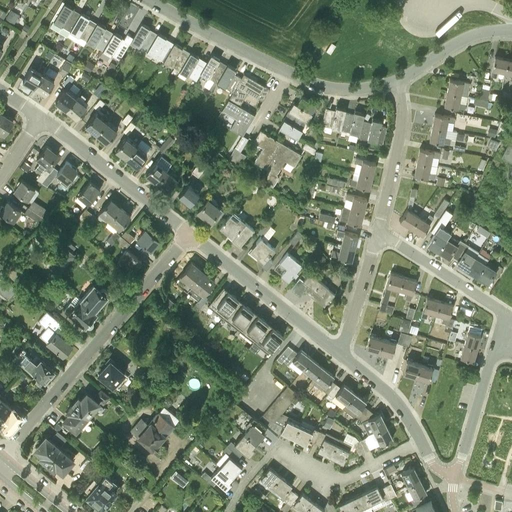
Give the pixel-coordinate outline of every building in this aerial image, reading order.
[(53,21),(62,26),(70,30),(78,16),(70,12),(73,7),(64,2),(53,21)] [(11,9),(6,18),(14,23),(20,14),(11,9)] [(122,22),(131,27),(137,15),(128,10),(122,22)] [(83,45),(86,40),(94,26),(87,21),(89,17),(81,12),(78,16),(70,30),(66,36),(83,45)] [(86,40),(103,49),(111,35),(103,31),(105,27),(97,22),(94,26),(86,40)] [(130,41),(139,46),(135,52),(143,57),(146,51),(147,51),(155,36),(147,32),(150,28),(141,22),(130,41)] [(27,31),(22,28),(19,34),(23,37),(27,31)] [(111,35),(103,49),(119,59),(128,45),(119,40),(122,36),(113,31),(111,35)] [(147,51),(163,60),(171,46),(163,41),(166,37),(157,32),(155,36),(147,51)] [(174,42),(171,46),(163,60),(179,70),(187,56),(180,51),(182,47),(174,42)] [(196,80),(200,73),(200,72),(204,66),(204,65),(196,61),(199,56),(190,51),(188,56),(187,56),(179,70),(196,80)] [(70,52),(66,58),(72,62),(76,56),(70,52)] [(213,80),(217,82),(225,68),(217,63),(219,59),(211,54),(204,65),(204,66),(200,72),(200,73),(213,80)] [(494,56),(490,76),(496,78),(497,70),(505,71),(508,59),(494,56)] [(89,59),(87,58),(82,67),(89,72),(95,63),(89,59)] [(65,61),(58,71),(64,75),(71,65),(65,61)] [(112,72),(117,65),(112,62),(107,69),(112,72)] [(217,82),(233,91),(241,77),(233,73),(236,68),(227,63),(225,68),(217,82)] [(43,73),(31,66),(23,80),(34,87),(43,73)] [(91,76),(85,71),(81,77),(87,82),(91,76)] [(43,73),(34,87),(45,94),(54,80),(43,73)] [(233,91),(228,99),(239,106),(240,106),(248,92),(254,96),(263,101),(270,89),(243,73),(241,77),(233,91)] [(447,91),(461,94),(467,95),(470,82),(449,78),(447,91)] [(65,88),(55,101),(66,109),(76,97),(65,88)] [(489,90),(481,88),(479,98),(487,99),(489,90)] [(511,93),(504,91),(501,100),(511,103),(511,93)] [(461,94),(447,92),(444,105),(465,108),(465,103),(466,103),(467,95),(461,94)] [(288,110),(292,112),(307,121),(312,113),(307,110),(312,101),(301,95),(297,103),(293,102),(288,110)] [(76,97),(66,109),(76,118),(86,105),(76,97)] [(488,100),(475,97),(474,98),(473,102),(473,103),(487,106),(488,100)] [(236,118),(230,128),(234,130),(242,135),(255,114),(246,109),(240,106),(239,106),(228,99),(222,110),(236,118)] [(151,100),(148,106),(154,109),(158,103),(151,100)] [(335,110),(326,107),(321,124),(340,129),(344,112),(345,112),(345,108),(336,106),(335,110)] [(126,124),(137,111),(132,107),(121,120),(126,124)] [(340,129),(358,134),(362,119),(362,120),(364,113),(354,111),(353,114),(345,112),(344,112),(340,129)] [(284,118),(279,126),(297,137),(307,121),(292,112),(290,114),(292,115),(289,121),(284,118)] [(13,120),(2,113),(0,116),(0,131),(4,134),(13,120)] [(96,113),(85,125),(96,134),(106,121),(96,113)] [(150,113),(148,116),(148,121),(152,123),(156,117),(150,113)] [(432,126),(445,129),(447,121),(454,123),(455,117),(435,113),(432,126)] [(371,122),(362,120),(362,119),(358,134),(357,137),(382,143),(386,126),(381,125),(382,120),(372,118),(371,122)] [(185,124),(177,119),(173,124),(182,130),(185,124)] [(106,121),(96,134),(106,142),(116,129),(106,121)] [(429,140),(450,144),(451,138),(444,136),(445,129),(432,126),(429,140)] [(486,134),(495,137),(497,129),(489,127),(486,134)] [(281,142),(260,130),(253,141),(263,147),(255,161),(265,168),(281,142)] [(173,137),(170,134),(159,148),(164,152),(175,139),(173,137)] [(126,137),(116,149),(126,158),(136,145),(126,137)] [(511,137),(502,157),(511,162),(511,167),(508,175),(511,176),(511,137)] [(499,142),(491,138),(488,146),(496,150),(499,142)] [(281,142),(265,168),(268,170),(262,180),(272,186),(279,175),(277,173),(285,160),(294,166),(301,154),(281,142)] [(314,154),(316,148),(310,144),(306,142),(302,147),(314,154)] [(46,145),(36,158),(47,166),(57,153),(46,145)] [(136,145),(126,158),(136,166),(146,153),(136,145)] [(228,160),(234,163),(240,151),(234,148),(228,160)] [(419,148),(417,161),(437,165),(440,152),(419,148)] [(240,151),(234,163),(239,167),(246,155),(240,151)] [(146,174),(156,182),(166,169),(171,163),(161,154),(156,161),(146,174)] [(372,175),(375,162),(355,157),(353,162),(360,164),(359,172),(372,175)] [(482,169),(486,160),(481,158),(477,167),(482,169)] [(32,166),(26,161),(22,167),(28,172),(32,166)] [(77,169),(66,161),(56,174),(67,182),(77,169)] [(417,161),(414,175),(434,179),(437,165),(417,161)] [(197,177),(205,167),(199,162),(191,172),(197,177)] [(50,172),(45,168),(36,179),(42,183),(50,172)] [(177,178),(166,169),(156,182),(167,190),(177,178)] [(50,172),(42,183),(47,186),(55,176),(50,172)] [(369,188),(372,175),(359,172),(357,180),(349,178),(348,183),(369,188)] [(438,176),(437,184),(443,185),(445,178),(438,176)] [(344,187),(346,181),(333,178),(328,177),(327,182),(331,183),(332,184),(344,187)] [(14,190),(27,199),(35,188),(21,179),(14,190)] [(100,189),(89,180),(78,194),(88,203),(100,189)] [(308,196),(312,197),(316,181),(311,180),(308,196)] [(188,183),(178,195),(190,204),(199,192),(188,183)] [(330,190),(329,193),(337,195),(340,187),(333,185),(333,186),(327,184),(325,189),(330,190)] [(352,200),(350,208),(363,211),(366,198),(346,193),(345,198),(352,200)] [(100,211),(110,220),(121,207),(110,198),(100,211)] [(207,198),(197,211),(210,221),(220,208),(207,198)] [(444,198),(434,214),(439,217),(449,201),(444,198)] [(21,209),(7,200),(0,210),(0,211),(13,221),(21,209)] [(28,207),(45,218),(49,211),(33,200),(31,202),(28,207)] [(343,206),(340,220),(360,224),(363,211),(350,208),(343,206)] [(45,218),(28,207),(25,212),(37,221),(36,223),(40,226),(45,218)] [(121,207),(110,220),(120,228),(130,215),(121,207)] [(82,222),(83,222),(91,212),(86,208),(76,220),(80,224),(82,222)] [(407,208),(399,220),(411,227),(418,215),(407,208)] [(83,222),(88,226),(96,216),(91,212),(83,222)] [(334,223),(335,216),(320,212),(318,219),(334,223)] [(425,220),(418,215),(411,227),(422,234),(433,216),(429,213),(425,220)] [(230,215),(219,228),(232,239),(231,239),(239,246),(254,228),(246,222),(243,225),(230,215)] [(435,223),(428,234),(432,237),(428,244),(438,250),(446,238),(449,235),(452,230),(443,225),(447,220),(442,216),(438,222),(441,224),(440,226),(435,223)] [(258,232),(263,235),(271,225),(266,222),(258,232)] [(137,239),(150,250),(159,239),(146,228),(137,239)] [(341,244),(354,247),(357,234),(337,229),(336,234),(343,236),(341,244)] [(116,240),(120,235),(115,230),(106,240),(112,244),(116,240)] [(126,230),(121,236),(130,243),(135,237),(126,230)] [(303,234),(298,230),(289,241),(294,245),(303,234)] [(130,243),(121,236),(120,235),(116,240),(125,248),(130,243)] [(454,257),(457,253),(464,242),(460,239),(458,241),(449,235),(446,238),(438,250),(448,257),(450,255),(454,257)] [(252,253),(264,263),(268,266),(273,261),(268,257),(275,249),(260,237),(256,242),(259,244),(252,253)] [(457,262),(467,269),(478,251),(468,245),(464,242),(457,253),(461,255),(457,262)] [(339,263),(350,266),(354,247),(341,244),(339,252),(332,250),(331,256),(341,258),(339,263)] [(59,251),(63,255),(52,267),(60,273),(75,255),(64,245),(59,251)] [(320,251),(316,247),(311,251),(315,255),(320,251)] [(132,271),(141,261),(127,249),(119,259),(132,271)] [(287,251),(274,268),(288,280),(302,263),(287,251)] [(467,269),(477,275),(485,263),(488,258),(479,252),(479,251),(478,251),(467,269)] [(327,258),(323,255),(318,256),(317,261),(321,264),(325,263),(327,258)] [(180,275),(175,282),(198,300),(193,306),(198,310),(208,297),(203,294),(214,280),(203,271),(191,261),(180,275)] [(495,270),(485,263),(477,275),(487,282),(492,275),(496,278),(503,267),(498,264),(495,270)] [(457,264),(455,267),(473,279),(475,276),(457,264)] [(0,292),(9,299),(16,290),(18,288),(16,286),(14,288),(5,280),(6,279),(2,273),(0,270),(0,292)] [(304,290),(324,306),(327,302),(328,303),(329,301),(328,300),(335,293),(328,288),(329,287),(310,271),(303,280),(299,277),(290,289),(299,296),(304,290)] [(392,286),(399,289),(403,276),(390,272),(379,309),(392,313),(394,306),(386,303),(392,286)] [(403,276),(399,289),(407,291),(405,298),(410,300),(416,280),(403,276)] [(100,289),(94,284),(81,299),(95,311),(103,302),(108,296),(106,294),(107,294),(107,293),(107,292),(107,291),(107,290),(106,289),(105,288),(104,288),(103,288),(102,288),(101,288),(100,289)] [(231,293),(223,287),(224,286),(223,285),(208,305),(223,318),(238,299),(239,298),(238,297),(238,298),(231,293)] [(161,299),(169,306),(171,307),(175,303),(165,295),(161,299)] [(86,325),(87,326),(88,326),(89,326),(90,326),(91,326),(91,325),(92,325),(92,324),(93,324),(93,323),(93,322),(93,321),(92,320),(92,319),(97,313),(95,312),(95,311),(81,299),(80,300),(76,296),(64,309),(71,314),(70,315),(82,326),(84,327),(86,325)] [(440,300),(427,296),(421,316),(426,318),(428,310),(436,313),(440,300)] [(252,310),(246,305),(238,299),(223,318),(238,330),(253,311),(254,310),(253,309),(252,310)] [(442,323),(447,324),(445,329),(450,331),(454,319),(449,317),(453,304),(440,300),(436,313),(444,315),(442,323)] [(166,313),(170,308),(164,304),(161,308),(166,313)] [(412,319),(415,308),(409,306),(405,317),(412,319)] [(62,355),(71,344),(61,336),(67,328),(47,311),(38,322),(46,328),(39,336),(47,342),(62,355)] [(267,322),(261,317),(253,311),(238,330),(253,342),(268,323),(269,322),(268,321),(267,322)] [(27,327),(22,322),(18,327),(23,332),(27,327)] [(282,334),(276,329),(268,323),(253,342),(268,353),(284,334),(283,333),(282,334)] [(465,340),(477,344),(481,334),(480,334),(482,328),(469,324),(465,340)] [(406,333),(407,333),(409,328),(402,326),(401,331),(400,331),(397,343),(403,345),(406,333)] [(194,331),(190,336),(195,340),(199,335),(194,331)] [(408,346),(411,334),(407,333),(406,333),(403,345),(408,346)] [(365,347),(378,351),(382,338),(369,334),(365,347)] [(382,338),(378,351),(391,355),(395,342),(382,338)] [(465,340),(460,356),(473,360),(477,344),(465,340)] [(292,359),(303,368),(311,357),(301,349),(297,353),(287,345),(278,356),(288,364),(292,359)] [(22,348),(12,360),(33,377),(36,374),(45,380),(49,376),(51,375),(53,373),(53,371),(54,370),(40,358),(37,362),(26,353),(27,352),(22,348)] [(106,363),(98,373),(113,385),(124,371),(115,363),(116,361),(110,356),(105,362),(106,363)] [(303,368),(313,376),(322,366),(311,357),(303,368)] [(402,372),(415,376),(419,362),(407,358),(402,372)] [(439,368),(419,362),(415,376),(428,380),(428,379),(435,381),(439,368)] [(322,389),(327,393),(335,383),(331,379),(334,375),(322,366),(313,376),(325,386),(322,389)] [(144,371),(140,377),(149,383),(153,378),(144,371)] [(33,377),(32,378),(33,379),(32,380),(40,386),(45,380),(36,374),(33,377)] [(332,396),(331,399),(341,407),(342,407),(346,402),(354,391),(343,383),(340,387),(335,383),(327,393),(332,396)] [(279,395),(288,403),(291,401),(294,397),(297,393),(288,385),(279,395)] [(72,404),(87,417),(99,403),(102,405),(110,396),(100,389),(93,398),(89,394),(87,397),(84,394),(80,399),(78,397),(72,404)] [(355,414),(359,417),(369,409),(363,404),(366,400),(354,391),(346,402),(342,407),(353,416),(355,414)] [(2,394),(0,396),(0,418),(12,405),(6,400),(7,398),(2,394)] [(279,395),(275,400),(284,408),(288,403),(279,395)] [(232,410),(236,405),(231,400),(226,405),(232,410)] [(275,400),(271,405),(280,413),(281,412),(284,408),(275,400)] [(87,417),(72,404),(67,411),(69,413),(65,417),(68,420),(66,422),(76,430),(87,417)] [(24,415),(12,405),(0,418),(0,422),(5,428),(5,430),(8,432),(10,431),(24,415)] [(267,410),(276,418),(277,417),(280,413),(271,405),(267,410)] [(336,412),(330,408),(327,413),(332,417),(336,412)] [(370,433),(374,431),(386,425),(380,412),(375,414),(369,409),(359,417),(362,420),(364,420),(370,433)] [(141,419),(132,430),(152,447),(155,447),(158,444),(157,442),(170,426),(182,436),(189,428),(177,418),(173,423),(159,410),(151,421),(148,424),(141,419)] [(276,418),(267,410),(263,415),(272,423),(276,418)] [(267,427),(278,436),(280,430),(292,437),(299,424),(287,418),(285,421),(277,417),(276,418),(272,423),(263,415),(258,419),(267,427)] [(327,416),(322,426),(328,429),(333,419),(327,416)] [(262,431),(267,427),(258,419),(258,420),(254,417),(250,421),(252,422),(248,427),(260,438),(265,433),(262,431)] [(312,430),(299,424),(292,437),(306,443),(308,439),(313,441),(319,430),(313,427),(312,430)] [(392,438),(386,425),(374,431),(380,444),(392,438)] [(248,427),(243,433),(256,443),(260,438),(248,427)] [(317,449),(329,455),(338,439),(325,432),(325,433),(319,430),(313,441),(319,445),(317,449)] [(66,439),(65,437),(57,431),(53,436),(62,444),(66,439)] [(338,439),(329,455),(343,462),(351,444),(353,443),(359,454),(364,451),(359,440),(358,440),(356,437),(346,432),(343,440),(339,438),(338,439)] [(256,443),(243,433),(234,443),(231,440),(227,445),(240,456),(243,452),(248,456),(255,449),(252,447),(256,443)] [(59,447),(45,436),(37,445),(40,447),(37,450),(42,454),(40,456),(46,462),(59,447)] [(365,437),(359,440),(364,451),(371,448),(365,437)] [(199,439),(196,443),(200,448),(204,443),(199,439)] [(229,455),(220,466),(232,476),(241,466),(235,461),(240,456),(227,445),(223,449),(229,455)] [(59,447),(46,462),(53,468),(55,465),(60,469),(62,466),(65,469),(73,459),(59,447)] [(90,459),(82,469),(86,473),(95,463),(90,459)] [(396,463),(387,467),(390,475),(400,471),(396,463)] [(232,476),(220,466),(211,476),(205,470),(201,475),(213,486),(217,482),(225,489),(231,482),(229,480),(232,476)] [(271,486),(280,475),(269,466),(260,477),(271,486)] [(407,485),(420,479),(413,466),(401,472),(407,485)] [(181,467),(178,470),(183,475),(186,471),(181,467)] [(100,479),(97,482),(94,479),(86,488),(90,491),(86,495),(96,504),(94,506),(99,511),(102,507),(104,509),(113,499),(111,497),(116,490),(108,484),(112,480),(104,473),(100,479)] [(281,497),(286,501),(293,491),(289,488),(292,484),(280,475),(271,486),(283,495),(281,497)] [(407,485),(408,485),(414,497),(410,499),(413,505),(424,499),(422,494),(426,491),(420,479),(407,485)] [(385,486),(390,497),(396,495),(390,483),(385,486)] [(364,490),(370,503),(383,497),(385,500),(390,497),(385,486),(379,489),(377,484),(364,490)] [(265,494),(255,487),(251,492),(261,499),(265,494)] [(370,503),(364,490),(351,497),(358,509),(358,511),(363,511),(372,507),(370,503)] [(286,511),(290,507),(296,511),(302,511),(312,500),(302,492),(299,495),(293,491),(286,501),(286,502),(278,511),(286,511)] [(358,511),(358,509),(351,497),(338,503),(342,511),(358,511)] [(502,500),(495,498),(494,508),(500,508),(502,500)] [(312,500),(302,511),(321,511),(324,509),(312,500)] [(431,501),(415,508),(416,511),(428,511),(434,509),(431,502),(431,501)]
